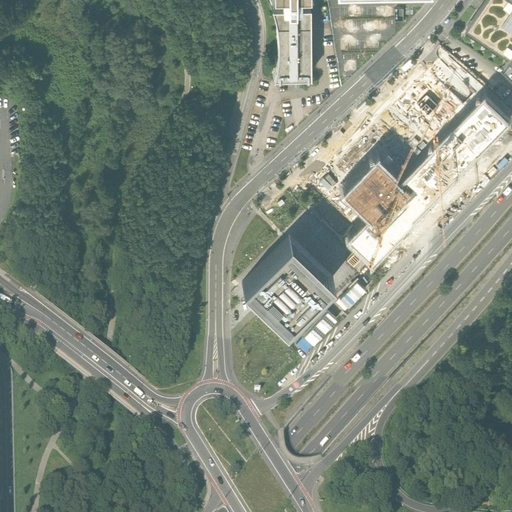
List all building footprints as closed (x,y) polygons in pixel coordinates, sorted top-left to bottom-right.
[(269,0),(270,2),(273,11),(274,19),(276,27),(276,36),(276,46),(274,61),(271,73),(309,72),(309,2),(299,2),(299,0),(269,0)] [(336,33),(334,33),(334,51),(337,51),(337,58),(337,74),(339,77),(342,79),(347,80),(351,77),(354,73),(361,67),(366,62),(368,60),(382,47),(392,36),(398,31),(411,19),(412,15),(411,12),(408,10),(403,10),(402,0),(364,0),(353,0),(345,1),(335,1),(336,6),(336,13),(336,33)] [(511,0),(483,0),(466,27),(509,56),(509,57),(511,58),(511,0)] [(426,92),(416,103),(430,117),(441,106),(426,92)] [(346,234),(370,257),(508,116),(484,93),(403,176),(406,179),(404,181),(375,153),(341,186),(371,215),(369,217),(366,214),(346,234)] [(313,205),(309,201),(278,233),(234,278),(236,280),(239,282),(230,291),(240,300),(255,315),(285,344),(365,263),(368,259),(367,257),(363,254),(347,237),(331,222),(327,219),(313,205)]
